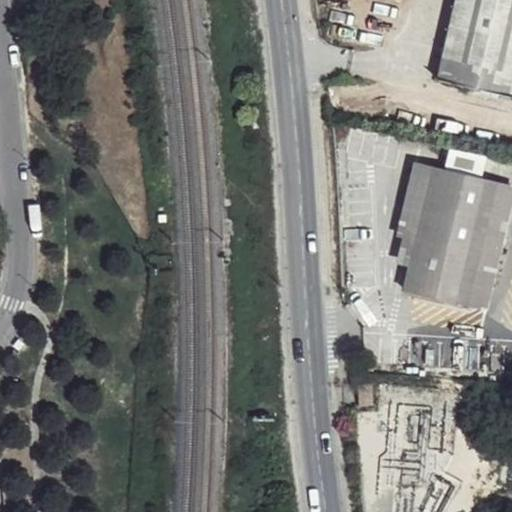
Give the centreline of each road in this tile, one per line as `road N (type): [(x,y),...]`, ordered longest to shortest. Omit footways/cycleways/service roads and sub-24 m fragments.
road 1 (secondary): [(283,0),(332,502)]
road 2 (residential): [(0,319),(21,259),(0,81)]
